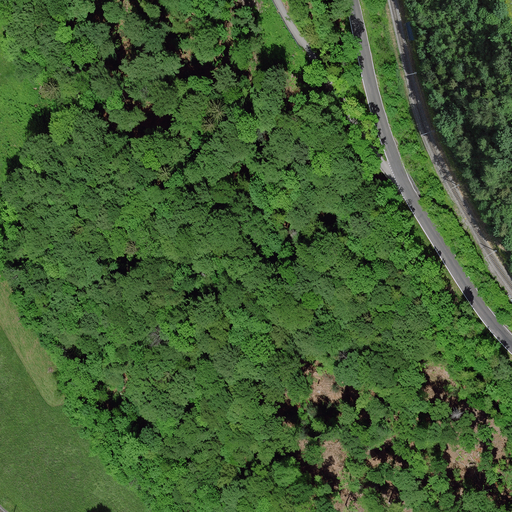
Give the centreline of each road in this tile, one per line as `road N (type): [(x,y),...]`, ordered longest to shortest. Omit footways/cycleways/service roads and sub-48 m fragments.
road 1 (unclassified): [(277,0),(378,158),(409,191)]
road 2 (tertiary): [(353,0),(376,105),(409,191)]
road 3 (tertiary): [(409,191),(511,345)]
